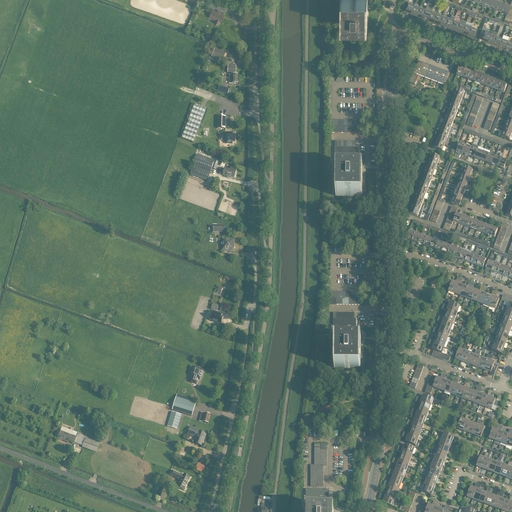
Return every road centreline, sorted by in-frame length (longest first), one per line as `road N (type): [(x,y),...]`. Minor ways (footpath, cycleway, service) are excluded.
road 1 (unclassified): [(239,451),(268,303),(275,0)]
road 2 (tertiary): [(388,254),(389,55),(402,34)]
road 3 (unclassified): [(166,511),(0,448)]
road 4 (tertiary): [(366,511),(387,351)]
road 5 (residential): [(387,351),(501,387),(511,359)]
road 6 (residential): [(511,291),(412,254),(388,254)]
